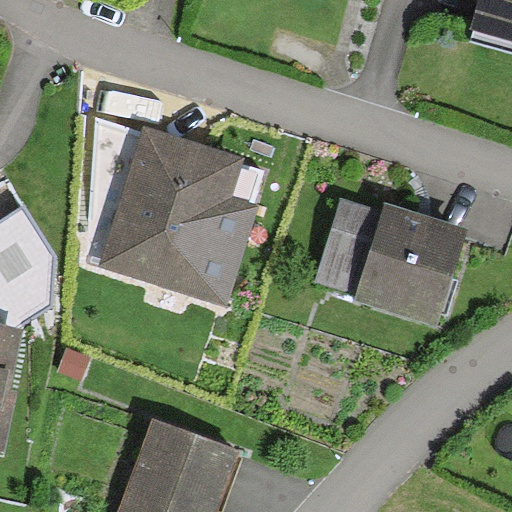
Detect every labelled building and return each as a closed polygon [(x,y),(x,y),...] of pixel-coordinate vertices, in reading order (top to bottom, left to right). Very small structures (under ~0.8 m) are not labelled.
[(511,40),(511,0),(474,0),(468,30),(511,40)] [(96,262),(196,292),(238,156),(188,141),(138,126),(96,262)] [(308,284),(428,321),(454,238),(457,229),(375,204),(371,217),(333,205),(308,284)] [(0,429),(22,330),(0,325),(0,429)] [(209,511),(216,490),(229,452),(147,425),(117,511),(209,511)]
